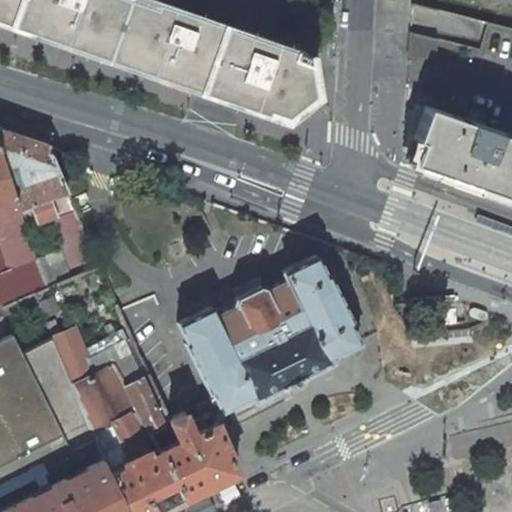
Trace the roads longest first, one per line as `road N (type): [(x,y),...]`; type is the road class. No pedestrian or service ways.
road 1 (secondary): [(0,109),(339,226)]
road 2 (secondary): [(339,226),(511,294)]
road 3 (tertiary): [(511,216),(377,166),(354,138)]
road 4 (unknown): [(98,156),(99,195),(119,246),(137,267),(172,277)]
road 5 (tertiary): [(354,138),(359,0)]
road 6 (unknown): [(172,277),(168,338),(194,393)]
